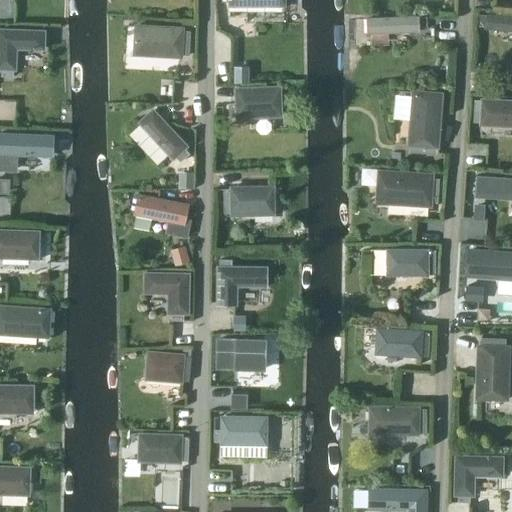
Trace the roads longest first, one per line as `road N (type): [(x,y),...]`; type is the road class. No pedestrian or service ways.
road 1 (residential): [(438,511),(464,0)]
road 2 (residential): [(204,0),(199,511)]
